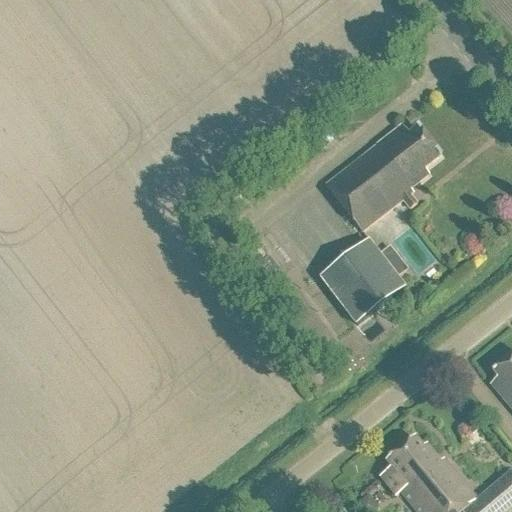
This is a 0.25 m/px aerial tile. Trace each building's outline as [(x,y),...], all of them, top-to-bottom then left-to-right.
[(442,159),(420,131),(411,138),(403,128),(326,189),(363,236),(404,203),(411,212),(417,207),(410,198),(414,195),(412,192),(430,178),(426,172),(442,159)] [(407,292),(399,281),(408,273),(390,250),(381,257),(372,244),(320,282),(356,331),(407,292)] [(243,289),(241,290),(260,318),(263,316),(276,307),(256,279),(251,272),(237,281),(243,289)] [(511,361),(494,376),(500,382),(492,389),(511,412),(511,361)] [(396,502),(402,496),(414,511),(511,511),(511,475),(478,503),(444,463),(441,466),(427,449),(424,451),(416,442),(387,465),(392,471),(379,481),(396,502)]
